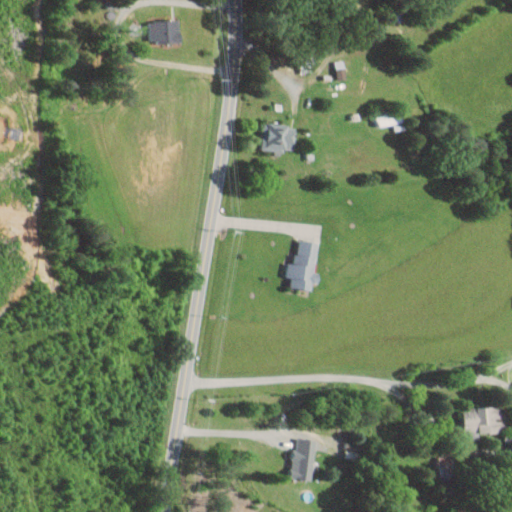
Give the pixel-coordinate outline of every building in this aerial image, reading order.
[(181,20),(149,21),(150,42),(181,41),(181,20)] [(262,150),(295,151),(296,124),(263,123),(262,150)] [(314,273),(319,243),(299,239),(295,263),(288,262),(286,277),(291,278),(290,287),(315,292),(318,274),(314,273)] [(466,433),(504,432),(503,406),(465,407),(466,433)] [(292,479),(314,480),(316,439),(294,439),(292,479)]
